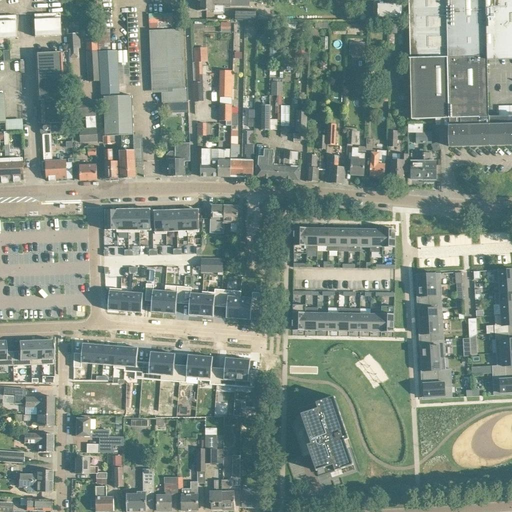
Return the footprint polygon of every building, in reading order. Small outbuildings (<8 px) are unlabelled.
[(235,0),(198,0),(199,11),(209,11),(215,11),(215,6),(235,6),(235,0)] [(431,119),(449,118),(489,117),(487,65),(511,64),(511,0),(408,0),(411,110),(412,120),(431,119)] [(401,19),(401,3),(386,3),(386,10),(382,10),(382,18),(401,19)] [(236,19),(256,20),(257,12),(236,11),(236,19)] [(36,18),(36,20),(35,20),(36,36),(35,36),(35,37),(59,36),(62,35),(61,19),(60,19),(60,17),(61,17),(61,13),(35,15),(35,18),(36,18)] [(148,14),(148,27),(169,26),(169,13),(148,14)] [(16,15),(0,16),(0,38),(18,38),(18,37),(17,37),(16,21),(16,19),(16,15)] [(283,31),(283,33),(295,33),(295,21),(283,21),(283,31)] [(388,21),(388,34),(397,33),(396,21),(388,21)] [(188,89),(185,89),(183,29),(150,31),(153,31),(155,90),(163,89),(163,103),(178,102),(188,102),(188,89)] [(107,30),(98,31),(98,39),(100,81),(101,81),(102,97),(104,97),(120,97),(117,51),(112,51),(110,30),(107,30)] [(79,35),(67,35),(68,47),(79,46),(79,35)] [(11,60),(21,60),(21,39),(11,40),(11,60)] [(89,81),(100,81),(98,39),(87,40),(89,81)] [(350,54),(364,55),(365,46),(350,46),(350,54)] [(204,48),(194,49),(195,62),(205,61),(204,48)] [(44,134),(51,134),(66,133),(62,52),(37,54),(39,101),(41,101),(42,122),(44,124),(41,127),(41,131),(44,134)] [(232,98),(233,71),(220,71),(220,97),(232,98)] [(202,73),(193,73),(194,83),(194,102),(204,102),(203,83),(202,73)] [(375,80),(376,102),(388,101),(388,76),(382,76),(382,80),(375,80)] [(260,80),(259,96),(269,96),(270,80),(260,80)] [(277,122),(281,123),(281,105),(282,105),(282,82),(272,82),(271,95),(277,95),(277,98),(276,98),(276,113),(277,113),(277,122)] [(110,142),(118,142),(118,136),(134,135),(133,96),(120,97),(104,97),(106,136),(110,136),(110,142)] [(80,130),(81,142),(97,141),(97,129),(96,129),(96,116),(95,101),(79,102),(79,117),(89,116),(89,129),(80,130)] [(226,125),(231,125),(232,125),(232,113),(232,105),(219,104),(219,121),(226,121),(226,125)] [(281,105),(281,123),(281,126),(289,126),(290,106),(282,105),(281,105)] [(306,111),(297,111),(296,132),(306,132),(306,111)] [(511,115),(489,117),(449,118),(450,147),(511,145),(511,115)] [(244,116),(243,126),(256,127),(256,116),(244,116)] [(24,119),(10,119),(10,129),(24,128),(24,119)] [(205,135),(206,123),(198,123),(198,135),(205,135)] [(336,124),(328,124),(327,145),(335,145),(336,124)] [(242,160),(242,177),(253,178),(253,168),(254,129),(249,129),(249,134),(248,134),(248,146),(246,145),(246,155),(247,155),(247,160),(242,160)] [(242,177),(242,160),(237,160),(237,155),(239,155),(239,145),(238,145),(238,132),(232,132),(231,145),(231,150),(230,177),(242,177)] [(51,134),(44,134),(43,135),(44,162),(42,162),(43,171),(47,171),(47,180),(49,180),(49,181),(56,181),(56,179),(67,179),(66,161),(52,161),(51,134)] [(118,136),(118,142),(118,151),(120,150),(121,179),(136,178),(134,135),(118,136)] [(168,176),(169,177),(183,177),(185,176),(184,160),(190,160),(190,162),(190,143),(175,144),(175,151),(170,151),(167,154),(168,166),(168,176)] [(0,181),(2,181),(2,183),(9,183),(9,181),(11,181),(10,159),(10,154),(10,145),(5,145),(5,159),(0,159),(0,181)] [(256,178),(267,179),(269,150),(269,146),(258,145),(256,178)] [(353,148),(351,165),(351,175),(364,176),(365,160),(363,160),(364,153),(358,153),(359,148),(353,148)] [(201,177),(218,177),(218,162),(219,150),(211,150),(201,149),(201,162),(201,177)] [(105,150),(105,170),(106,180),(119,179),(119,162),(113,162),(112,150),(105,150)] [(218,177),(230,177),(231,150),(225,150),(219,150),(218,162),(218,177)] [(267,179),(278,180),(279,165),(274,165),(275,150),(269,150),(267,179)] [(387,151),(377,150),(377,153),(372,153),(370,176),(384,178),(385,165),(385,161),(386,161),(387,151)] [(278,180),(289,180),(291,151),(285,151),(284,165),(279,165),(278,180)] [(291,151),(289,180),(300,181),(301,166),(295,166),(296,159),(298,159),(298,152),(291,151)] [(14,153),(10,154),(10,159),(11,181),(14,181),(14,183),(21,182),(21,180),(24,180),(23,158),(14,158),(14,153)] [(412,180),(424,180),(424,153),(418,153),(418,162),(412,162),(412,180)] [(424,153),(424,180),(436,180),(436,162),(430,162),(430,153),(424,153)] [(391,160),(391,168),(391,178),(404,178),(404,172),(408,172),(408,155),(400,154),(400,160),(391,160)] [(309,155),(307,182),(318,183),(319,168),(315,168),(316,155),(309,155)] [(332,156),(330,184),(344,185),(345,167),(338,167),(339,156),(332,156)] [(80,171),(80,180),(80,181),(97,180),(97,170),(97,165),(80,166),(80,171)] [(211,223),(211,230),(219,230),(219,233),(224,233),(224,229),(224,223),(225,206),(212,206),(212,220),(211,220),(211,223)] [(238,224),(239,206),(225,206),(224,223),(231,223),(231,233),(238,233),(238,224)] [(150,209),(138,210),(139,232),(140,232),(140,230),(150,229),(150,209)] [(117,210),(105,211),(106,230),(117,230),(117,233),(117,232),(117,210)] [(128,210),(117,210),(117,232),(128,232),(128,210)] [(138,210),(128,210),(128,232),(139,232),(138,210)] [(199,210),(187,211),(188,233),(199,232),(199,210)] [(165,211),(154,211),(155,234),(166,233),(165,211)] [(176,211),(165,211),(166,233),(167,233),(166,231),(177,231),(176,211)] [(187,211),(176,211),(177,231),(187,230),(187,233),(188,233),(187,211)] [(307,251),(307,228),(294,228),(294,254),(307,254),(307,251)] [(317,246),(318,228),(307,228),(307,251),(318,251),(318,246),(317,246)] [(328,247),(329,229),(318,228),(317,246),(318,246),(328,247)] [(339,247),(339,229),(329,229),(328,247),(328,251),(339,252),(339,247)] [(339,229),(339,247),(339,252),(349,252),(349,247),(349,229),(339,229)] [(360,247),(360,229),(349,229),(349,247),(349,252),(360,252),(360,247)] [(370,247),(371,229),(360,229),(360,247),(370,247)] [(382,252),(383,230),(371,229),(370,247),(370,252),(382,252)] [(396,230),(383,230),(382,252),(382,256),(395,256),(396,230)] [(223,260),(201,259),(201,272),(218,272),(218,275),(223,275),(223,260)] [(511,269),(493,271),(494,283),(499,283),(511,281),(511,269)] [(441,285),(440,274),(417,275),(417,276),(416,276),(416,282),(418,282),(418,286),(441,285)] [(511,281),(499,283),(500,293),(511,292),(511,281)] [(146,284),(145,298),(152,298),(151,312),(164,313),(165,291),(154,290),(154,285),(146,284)] [(442,302),(441,285),(418,286),(418,287),(416,287),(417,293),(418,293),(419,297),(429,297),(429,303),(442,302)] [(165,291),(164,313),(176,314),(177,300),(183,301),(185,287),(177,286),(177,292),(165,291)] [(185,287),(183,301),(190,301),(189,315),(201,316),(203,294),(191,293),(192,288),(185,287)] [(203,294),(201,316),(213,317),(215,303),(221,304),(222,290),(215,289),(214,295),(203,294)] [(222,290),(221,304),(227,304),(226,318),(239,319),(240,297),(229,296),(229,291),(222,290)] [(110,291),(108,311),(120,311),(121,292),(110,291)] [(121,292),(120,311),(130,312),(132,293),(121,292)] [(240,297),(239,319),(251,320),(252,306),(259,307),(260,293),(252,292),(252,298),(240,297)] [(511,292),(500,293),(495,293),(495,305),(500,305),(500,304),(511,303),(511,292)] [(132,293),(130,312),(142,313),(143,294),(132,293)] [(443,321),(442,302),(429,303),(429,309),(419,309),(419,313),(418,313),(418,321),(420,321),(420,322),(443,321)] [(511,314),(511,303),(500,304),(500,305),(501,315),(511,314)] [(306,308),(306,305),(293,305),(292,331),(305,331),(306,308)] [(381,306),(381,314),(381,332),(394,332),(394,306),(381,306)] [(317,313),(318,313),(318,308),(306,308),(305,331),(317,331),(317,313)] [(349,332),(349,309),(339,309),(339,313),(339,331),(349,332)] [(360,314),(360,309),(349,309),(349,332),(360,332),(360,314)] [(328,331),(328,313),(318,313),(317,313),(317,331),(328,331)] [(339,313),(328,313),(328,331),(339,331),(339,313)] [(370,332),(371,314),(360,314),(360,332),(370,332)] [(381,314),(371,314),(370,332),(381,332),(381,314)] [(511,325),(511,314),(501,315),(502,326),(508,326),(511,325)] [(444,340),(443,321),(420,322),(420,327),(419,327),(419,335),(431,334),(431,341),(444,340)] [(511,339),(509,339),(508,333),(495,333),(496,353),(511,352),(511,339)] [(5,341),(0,340),(0,366),(13,366),(12,351),(6,352),(5,341)] [(41,340),(30,341),(31,365),(42,365),(41,340)] [(52,340),(41,340),(42,365),(53,365),(52,340)] [(440,359),(445,358),(444,340),(431,341),(431,346),(421,347),(422,351),(420,351),(421,359),(440,358),(440,359)] [(19,351),(12,351),(13,366),(31,365),(30,341),(18,341),(19,351)] [(74,353),(74,368),(82,368),(82,364),(93,364),(94,345),(83,344),(82,354),(74,353)] [(94,345),(93,364),(104,365),(105,345),(94,345)] [(105,345),(104,365),(114,366),(116,346),(105,345)] [(116,346),(114,366),(113,368),(125,369),(127,347),(116,346)] [(127,347),(125,369),(124,371),(135,372),(135,379),(142,380),(143,366),(137,365),(138,348),(127,347)] [(143,366),(142,380),(149,380),(161,381),(163,353),(151,352),(150,366),(143,366)] [(511,366),(511,352),(496,353),(497,366),(492,366),(492,373),(506,373),(505,366),(511,366)] [(163,353),(161,381),(172,382),(180,383),(181,369),(174,368),(175,354),(163,353)] [(181,369),(180,383),(187,383),(187,377),(199,378),(201,356),(188,355),(187,369),(181,369)] [(201,356),(199,378),(210,379),(210,385),(217,386),(218,372),(212,371),(213,357),(201,356)] [(218,372),(217,386),(235,387),(238,359),(226,358),(225,372),(218,372)] [(441,369),(440,359),(440,358),(421,359),(421,368),(423,367),(423,372),(438,371),(438,376),(451,376),(451,369),(441,369)] [(238,359),(235,387),(247,388),(255,389),(256,375),(249,374),(250,360),(238,359)] [(511,392),(511,378),(506,379),(506,373),(492,373),(493,385),(500,385),(501,393),(502,393),(502,395),(509,395),(509,393),(511,392)] [(445,396),(445,388),(452,387),(451,376),(438,376),(438,383),(422,384),(422,393),(424,393),(424,398),(437,397),(437,398),(444,398),(444,397),(445,396)] [(25,404),(25,415),(53,416),(53,397),(37,397),(25,397),(25,389),(4,388),(3,396),(14,397),(14,404),(25,404)] [(318,408),(301,414),(311,444),(308,445),(316,471),(333,465),(335,471),(354,465),(345,440),(349,439),(336,403),(327,405),(326,399),(316,403),(318,408)] [(241,402),(235,401),(234,416),(244,417),(244,410),(241,410),(241,402)] [(226,405),(218,404),(217,414),(225,415),(226,405)] [(43,427),(53,427),(53,416),(25,415),(23,415),(23,421),(37,422),(37,427),(43,427)] [(101,438),(101,430),(91,430),(91,419),(77,419),(77,437),(90,437),(100,438),(101,438)] [(113,446),(123,446),(123,437),(107,437),(107,431),(101,430),(101,438),(100,438),(100,453),(113,453),(113,446)] [(37,452),(52,452),(53,434),(38,434),(24,434),(24,443),(38,443),(37,452)] [(217,435),(205,436),(206,439),(206,440),(206,464),(217,464),(217,450),(217,435)] [(200,450),(198,450),(198,472),(206,472),(206,464),(206,440),(202,440),(202,450),(200,450)] [(0,462),(23,464),(24,453),(4,452),(3,462),(0,461),(0,462)] [(113,455),(114,477),(114,487),(124,487),(123,455),(113,455)] [(240,476),(241,459),(241,456),(233,455),(232,476),(240,476)] [(90,459),(86,459),(76,458),(76,474),(96,474),(96,479),(107,479),(107,472),(98,473),(98,467),(90,467),(90,459)] [(147,511),(147,510),(147,508),(153,508),(153,510),(154,510),(154,469),(144,469),(144,476),(146,476),(147,492),(138,493),(138,495),(127,495),(127,511),(128,511),(135,511),(136,511),(147,511)] [(18,474),(18,481),(23,481),(52,481),(52,470),(36,470),(36,471),(31,470),(31,475),(18,474)] [(222,481),(222,510),(223,509),(223,510),(235,510),(234,492),(230,492),(230,480),(222,480),(222,481)] [(52,481),(23,481),(23,487),(23,488),(27,493),(29,493),(28,494),(36,494),(37,492),(52,492),(52,481)] [(211,510),(222,510),(222,481),(215,481),(215,487),(216,487),(216,492),(210,492),(210,503),(211,503),(211,510)] [(182,489),(182,495),(182,511),(198,511),(198,482),(191,482),(191,489),(182,489)] [(157,495),(157,501),(158,511),(172,511),(171,496),(178,496),(178,484),(165,484),(165,495),(157,495)] [(96,497),(96,501),(91,501),(91,509),(96,509),(96,511),(109,511),(114,511),(114,497),(107,497),(107,487),(96,487),(96,497)] [(242,507),(259,508),(259,497),(252,497),(252,489),(243,488),(242,507)] [(26,511),(27,511),(51,511),(51,500),(26,499),(20,499),(20,505),(26,505),(26,511)] [(0,511),(11,511),(12,503),(0,502),(0,511)]
